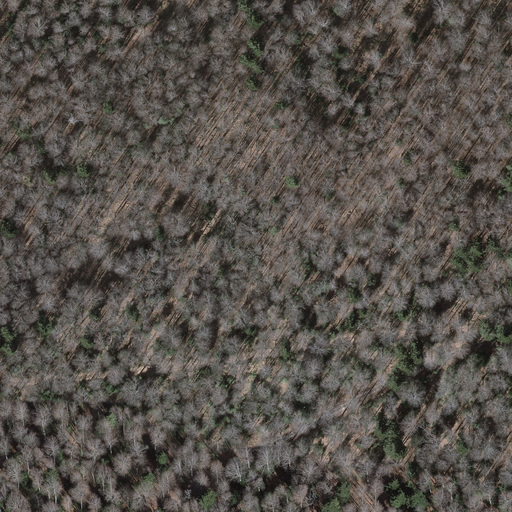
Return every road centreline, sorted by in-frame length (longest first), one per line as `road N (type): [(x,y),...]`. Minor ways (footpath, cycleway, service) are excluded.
road 1 (track): [(0,381),(367,336),(511,329)]
road 2 (track): [(511,335),(396,379),(149,511)]
